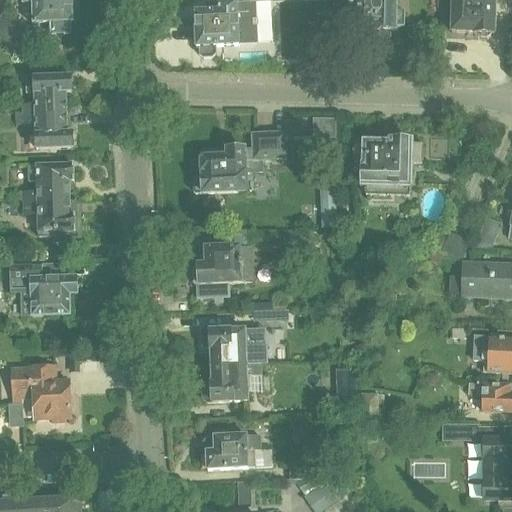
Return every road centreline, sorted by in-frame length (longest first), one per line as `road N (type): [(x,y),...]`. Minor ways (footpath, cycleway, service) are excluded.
road 1 (residential): [(127,94),(509,102)]
road 2 (tertiary): [(143,467),(127,94)]
road 3 (residential): [(143,467),(0,470)]
